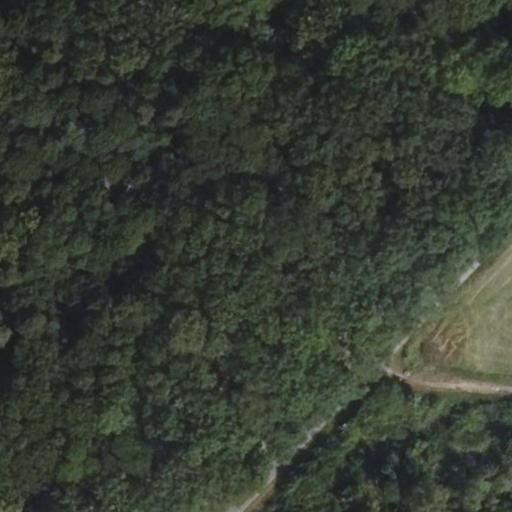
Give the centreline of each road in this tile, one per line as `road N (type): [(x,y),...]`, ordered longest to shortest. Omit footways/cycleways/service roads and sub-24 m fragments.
road 1 (track): [(511,89),(96,484)]
road 2 (unclassified): [(236,511),(360,372),(511,223)]
